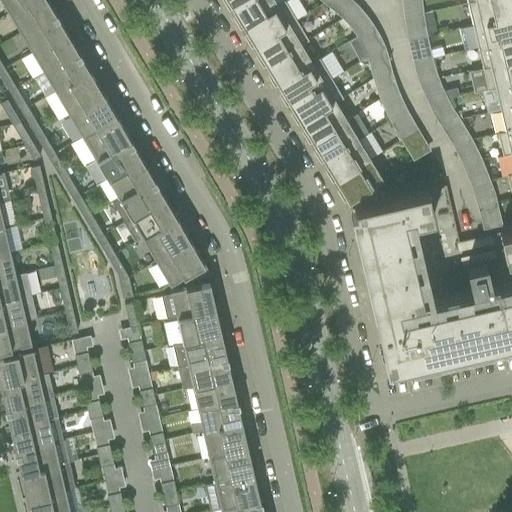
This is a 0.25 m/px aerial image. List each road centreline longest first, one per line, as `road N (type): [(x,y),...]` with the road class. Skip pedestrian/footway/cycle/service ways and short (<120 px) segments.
road 1 (residential): [(195,0),(316,224),(358,411),(511,377)]
road 2 (residential): [(75,0),(233,248),(297,511)]
